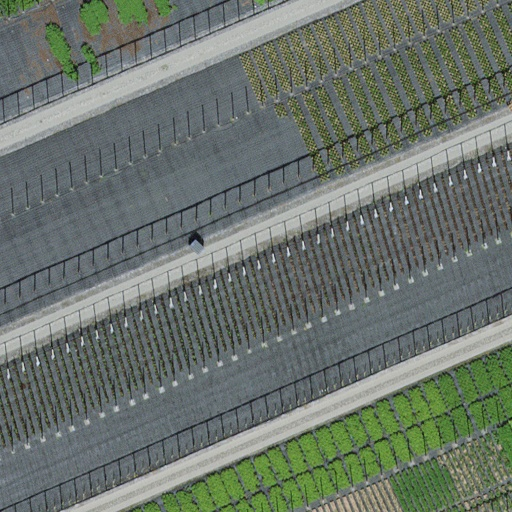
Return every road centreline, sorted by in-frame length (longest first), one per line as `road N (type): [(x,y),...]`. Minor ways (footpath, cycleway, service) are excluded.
road 1 (track): [(511,125),(0,346)]
road 2 (track): [(86,511),(511,329)]
road 3 (track): [(0,137),(320,0)]
